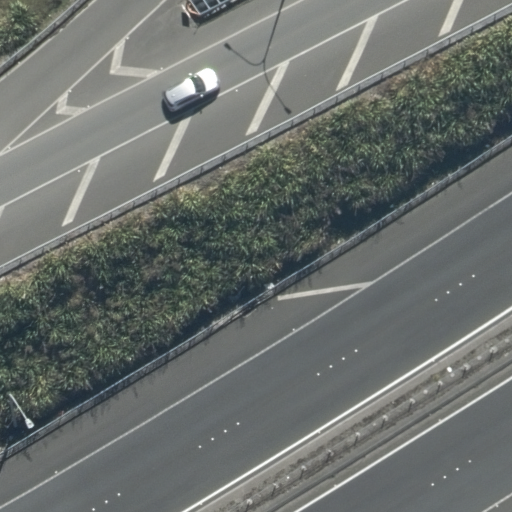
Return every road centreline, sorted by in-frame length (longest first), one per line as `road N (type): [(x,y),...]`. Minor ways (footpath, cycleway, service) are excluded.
road 1 (trunk): [(83,511),(511,245)]
road 2 (trunk): [(0,183),(368,0)]
road 3 (trunk): [(511,431),(382,511)]
